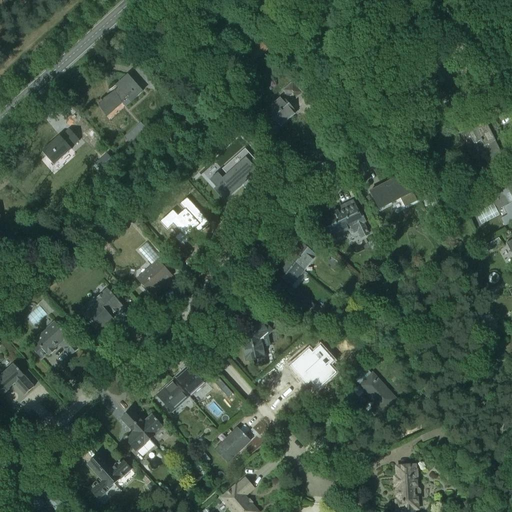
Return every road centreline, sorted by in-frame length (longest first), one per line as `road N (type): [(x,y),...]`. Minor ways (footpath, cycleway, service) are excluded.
road 1 (residential): [(180,313),(266,211),(305,178),(511,73)]
road 2 (residential): [(0,467),(180,313)]
road 3 (residential): [(180,313),(300,456),(314,492)]
road 4 (secondary): [(0,118),(133,0)]
